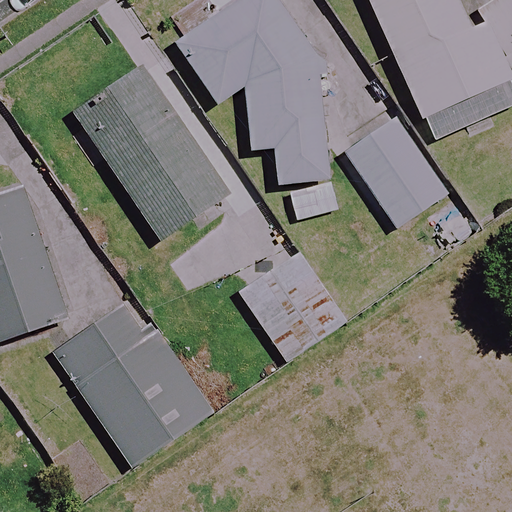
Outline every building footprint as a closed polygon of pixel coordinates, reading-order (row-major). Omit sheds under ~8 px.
[(251,88),(253,150),(282,149),(283,186),(329,184),(327,78),(277,0),(244,0),(219,16),(208,0),(203,0),(174,19),(186,37),(176,44),(218,109),(251,88)] [(511,0),(502,0),(477,11),(471,0),(369,0),(437,146),(511,111),(511,0)] [(231,198),(144,71),(76,117),(164,245),(231,198)] [(448,198),(399,125),(350,158),(400,231),(448,198)] [(332,184),(293,194),(301,225),(340,215),(332,184)] [(0,346),(71,322),(27,191),(0,200),(0,346)] [(347,325),(303,256),(242,295),(286,364),(347,325)] [(150,358),(118,312),(55,356),(134,470),(215,414),(167,346),(150,358)]
